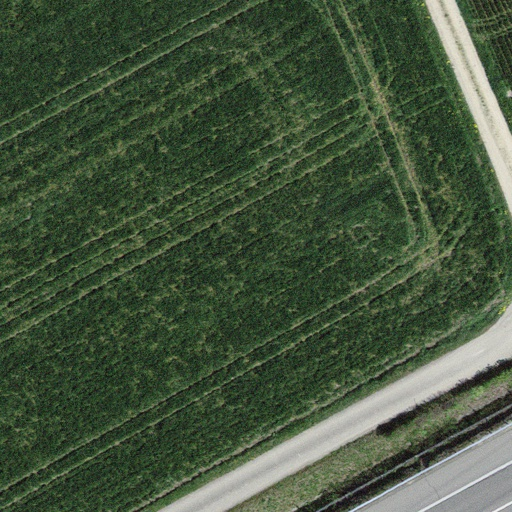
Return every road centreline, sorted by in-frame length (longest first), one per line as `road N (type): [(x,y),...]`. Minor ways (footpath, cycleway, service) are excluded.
road 1 (unclassified): [(511,320),(177,511)]
road 2 (track): [(511,210),(430,0)]
